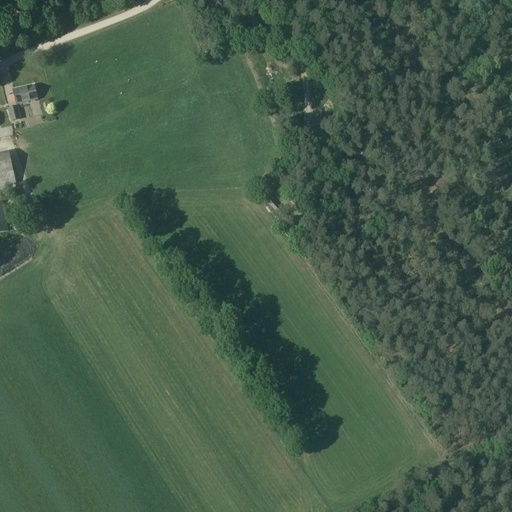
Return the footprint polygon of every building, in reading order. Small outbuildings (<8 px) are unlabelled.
[(16,106),(37,101),(34,88),(23,90),(22,89),(13,91),(16,106)] [(18,106),(8,109),(11,123),(21,120),(18,106)] [(9,153),(0,155),(0,191),(7,190),(6,187),(16,185),(9,153)] [(7,204),(11,212),(21,213),(26,206),(23,198),(14,196),(7,204)] [(8,226),(3,204),(0,204),(0,234),(8,233),(7,226),(8,226)]
